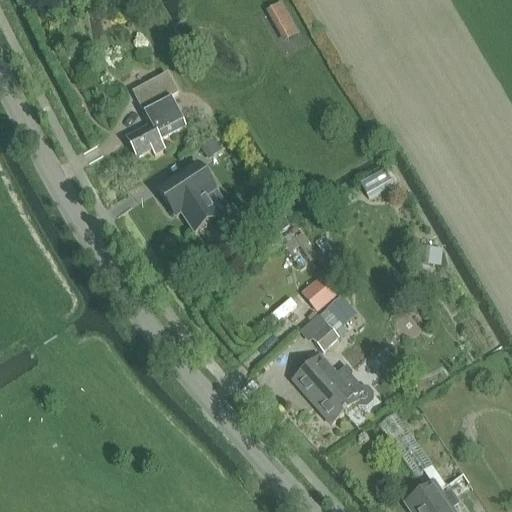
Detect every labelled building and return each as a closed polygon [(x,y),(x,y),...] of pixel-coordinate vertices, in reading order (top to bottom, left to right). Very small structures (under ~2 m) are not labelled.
[(150,127),(126,140),(137,161),(152,153),(155,158),(166,152),(160,142),(186,129),(170,99),(178,95),(167,75),(133,93),(150,127)] [(198,166),(158,192),(176,219),(182,215),(195,235),(218,220),(229,212),(216,192),(198,166)] [(277,236),(289,229),(271,199),(259,206),(277,236)] [(326,276),(302,297),(317,315),(341,295),(326,276)] [(313,341),(323,353),(338,339),(328,328),(313,341)] [(335,377),(320,360),(298,380),(323,408),(319,412),(331,425),(355,404),(359,408),(368,408),(373,403),(374,395),(368,388),(360,387),(352,378),(353,373),(347,367),(335,377)] [(395,416),(379,427),(415,479),(424,473),(431,468),(395,416)] [(446,489),(431,468),(424,473),(433,486),(438,494),(446,489)] [(433,486),(405,505),(409,511),(450,511),(460,505),(451,491),(441,498),(438,494),(433,486)]
